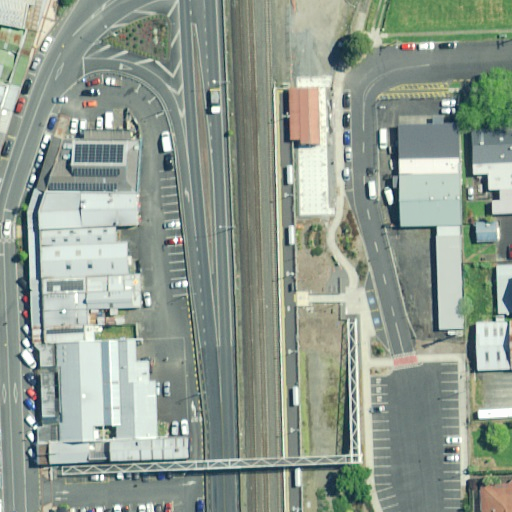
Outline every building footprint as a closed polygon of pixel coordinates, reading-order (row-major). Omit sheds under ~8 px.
[(46,0),(0,0),(0,34),(40,41),(46,0)] [(25,62),(0,55),(0,86),(16,91),(25,62)] [(16,91),(0,86),(0,133),(1,134),(16,91)] [(297,88),(299,208),(321,208),(318,87),(297,88)] [(299,208),(297,88),(289,88),(292,208),(299,208)] [(453,125),(392,126),(393,228),(429,227),(454,227),(453,125)] [(511,132),(468,133),(468,176),(482,175),(482,217),(511,216),(511,132)] [(68,142),(49,197),(142,197),(143,144),(68,142)] [(389,158),(379,158),(379,173),(389,173),(389,158)] [(142,197),(49,197),(43,216),(44,234),(119,233),(142,233),(142,197)] [(497,224),(477,223),(476,242),(496,242),(497,224)] [(455,331),(454,227),(429,227),(430,332),(455,331)] [(119,233),(44,234),(45,284),(130,281),(129,246),(119,246),(119,233)] [(511,263),(496,264),(497,314),(511,313),(511,263)] [(130,281),(45,284),(46,316),(91,314),(142,314),(141,280),(130,281)] [(91,314),(46,316),(47,349),(50,349),(93,347),(91,314)] [(511,322),(478,323),(479,371),(511,369),(511,322)] [(93,347),(50,349),(52,451),(109,449),(106,346),(93,347)] [(134,346),(106,346),(109,449),(158,448),(156,388),(149,388),(148,362),(134,362),(134,346)] [(511,511),(511,489),(476,492),(476,511),(511,511)]
